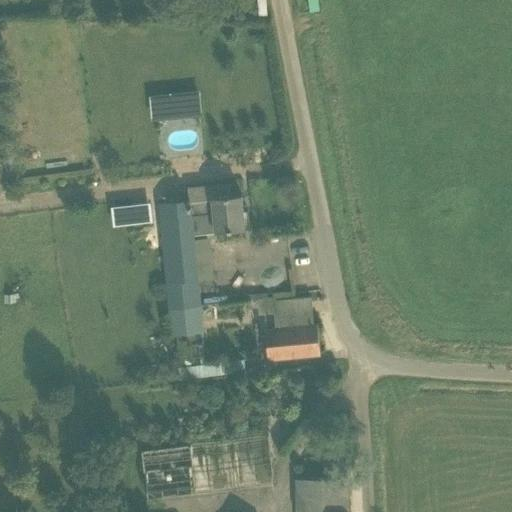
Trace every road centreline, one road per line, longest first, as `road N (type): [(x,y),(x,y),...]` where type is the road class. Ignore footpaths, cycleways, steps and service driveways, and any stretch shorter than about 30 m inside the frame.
road 1 (unclassified): [(362,365),(338,306),(279,0)]
road 2 (unclassified): [(511,372),(362,365)]
road 3 (unclassified): [(368,511),(362,365)]
